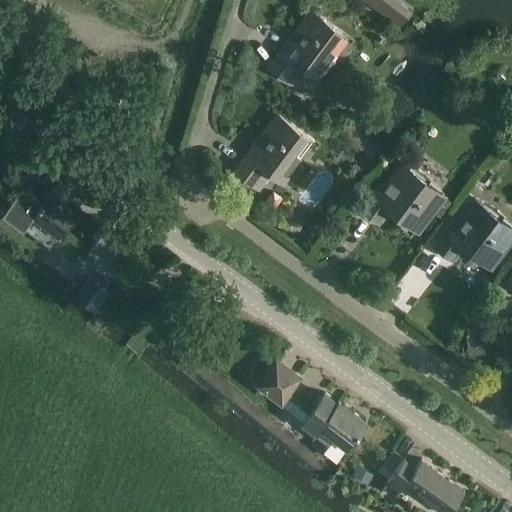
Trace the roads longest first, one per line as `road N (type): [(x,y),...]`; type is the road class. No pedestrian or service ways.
road 1 (unclassified): [(511,491),(0,115)]
road 2 (residential): [(511,427),(183,179),(238,0)]
